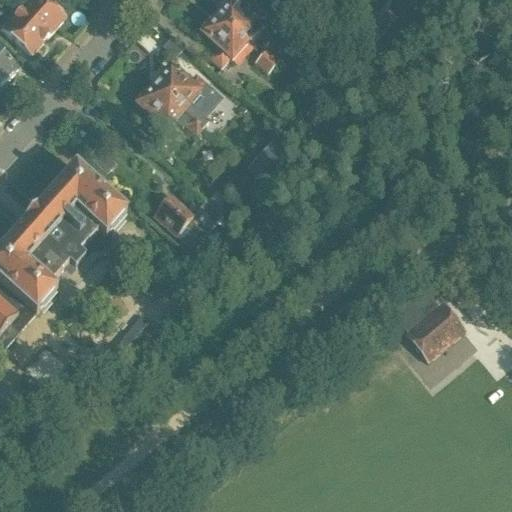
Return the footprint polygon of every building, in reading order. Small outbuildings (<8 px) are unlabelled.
[(50,13),(36,1),(4,36),(32,60),(63,24),(67,19),(67,16),(57,8),(54,8),(50,13)] [(248,47),(248,48),(267,27),(249,11),(248,13),(235,2),(229,8),(229,7),(227,9),(223,9),(219,10),(218,13),(219,18),(218,20),(248,47)] [(223,76),(248,48),(248,47),(218,20),(211,27),(208,28),(203,29),(202,33),(203,36),(201,39),(219,55),(210,64),(223,76)] [(375,27),(363,37),(373,48),(392,30),(383,20),(376,27),(375,27)] [(0,92),(2,94),(18,75),(4,62),(9,57),(0,48),(0,92)] [(262,61),(273,73),(279,66),(267,55),(262,61)] [(268,79),(273,73),(262,61),(256,68),(268,79)] [(189,87),(171,72),(169,73),(166,73),(163,75),(161,78),(161,82),(159,84),(160,85),(154,91),(202,134),(209,128),(200,120),(217,100),(205,90),(195,81),(189,87)] [(202,134),(154,91),(148,97),(146,99),(142,99),(139,101),(138,104),(138,108),(136,110),(155,127),(149,133),(158,141),(164,135),(166,137),(176,125),(183,131),(184,130),(197,141),(202,134)] [(319,120),(308,108),(289,126),(301,138),(319,120)] [(247,171),(259,182),(266,175),(254,164),(247,171)] [(92,187),(76,172),(0,257),(0,351),(5,355),(58,296),(51,289),(70,269),(75,273),(85,262),(80,257),(100,235),(106,241),(127,218),(112,205),(118,197),(99,180),(92,187)] [(217,194),(205,208),(220,222),(232,208),(217,194)] [(220,222),(205,208),(192,222),(170,202),(153,222),(175,242),(176,241),(188,252),(197,242),(201,246),(222,223),(220,222)] [(178,306),(205,276),(191,264),(164,294),(178,306)] [(438,311),(427,298),(424,294),(394,319),(408,336),(405,339),(428,367),(465,336),(442,308),(438,311)] [(93,377),(107,389),(155,331),(141,320),(93,377)]
